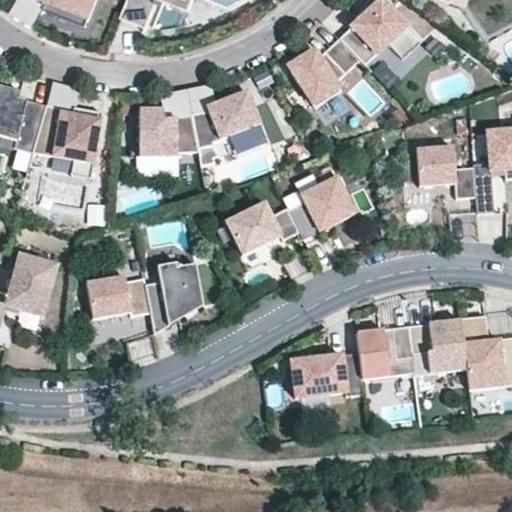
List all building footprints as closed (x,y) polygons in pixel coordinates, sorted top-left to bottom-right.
[(89,20),(97,0),(36,0),(47,6),(45,10),(73,21),(76,16),(89,20)] [(248,0),(128,0),(121,18),(140,26),(150,0),(160,0),(162,1),(162,0),(208,0),(225,7),(248,1),(248,0)] [(87,27),(89,20),(76,16),(73,21),(87,27)] [(355,29),(362,23),(359,20),(352,27),(355,29)] [(359,60),(339,39),(319,58),(316,55),(290,71),(315,109),(341,92),(336,84),(359,60)] [(290,71),(316,55),(312,51),(288,67),(290,71)] [(33,155),(46,107),(19,100),(21,92),(0,85),(0,137),(16,142),(14,150),(33,155)] [(261,124),(248,93),(217,106),(219,111),(192,116),(198,149),(214,147),(214,143),(261,124)] [(94,165),(104,114),(74,110),(72,114),(46,107),(33,155),(73,162),(94,165)] [(198,149),(192,116),(165,121),(164,116),(139,116),(139,158),(175,157),(175,154),(199,153),(198,149)] [(494,216),(492,183),(491,174),(504,173),(505,182),(511,181),(511,132),(487,135),(489,166),(473,167),(473,169),(476,199),(477,217),(494,216)] [(455,170),(453,148),(416,152),(417,159),(420,196),(455,193),(456,200),(476,199),(473,169),(455,170)] [(92,180),(94,165),(73,162),(71,176),(91,179),(92,180)] [(505,182),(504,173),(491,174),(492,183),(505,182)] [(356,214),(337,177),(301,196),(304,203),(288,211),(299,233),(303,240),(320,232),(317,228),(332,220),(334,225),(356,214)] [(88,203),(86,223),(103,224),(104,204),(88,203)] [(288,211),(287,209),(272,217),(265,203),(226,223),(242,256),(281,237),(283,241),(299,233),(288,211)] [(320,232),(334,225),(332,220),(317,228),(320,232)] [(42,317),(56,269),(20,258),(9,297),(0,294),(0,330),(5,314),(7,307),(21,311),(42,317)] [(202,310),(193,264),(177,267),(176,263),(166,265),(157,267),(160,282),(145,285),(150,315),(153,329),(169,327),(168,321),(177,317),(177,322),(202,310)] [(145,285),(144,280),(125,283),(124,278),(85,285),(92,320),(130,314),(131,318),(150,315),(145,285)] [(20,317),(21,311),(7,307),(5,314),(20,317)] [(177,322),(177,317),(168,321),(169,327),(177,322)] [(511,339),(489,342),(486,317),(461,320),(461,323),(465,350),(467,371),(470,392),(511,386),(511,339)] [(409,329),(414,372),(415,378),(467,371),(465,350),(461,323),(409,329)] [(414,372),(409,329),(357,336),(359,355),(362,378),(414,372)] [(362,378),(359,355),(335,358),(336,363),(329,363),(328,359),(291,364),(296,400),(345,394),(346,398),(364,396),(362,378)]
